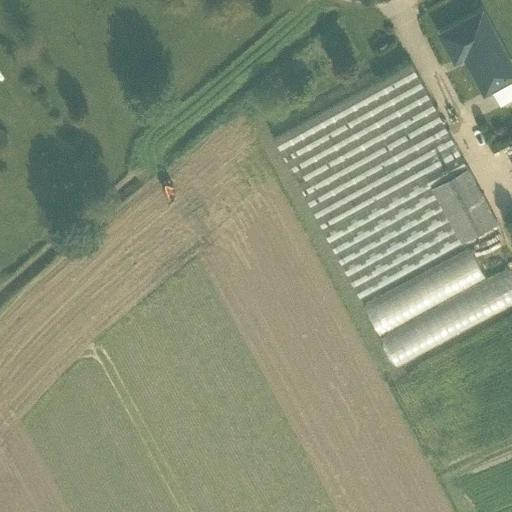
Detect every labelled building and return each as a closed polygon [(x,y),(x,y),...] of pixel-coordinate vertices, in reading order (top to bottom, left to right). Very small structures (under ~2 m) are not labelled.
[(511,77),(511,64),(482,10),(440,33),(456,61),(464,56),(484,93),(511,77)] [(412,63),(275,138),(324,228),(325,228),(427,172),(461,153),(412,63)] [(461,153),(427,172),(433,183),(468,165),(461,153)] [(468,165),(433,183),(465,240),(500,221),(468,165)] [(465,240),(433,183),(427,172),(325,228),(362,297),(465,241),(465,240)] [(485,271),(470,245),(365,302),(379,329),(485,271)] [(511,302),(511,272),(508,265),(382,334),(398,364),(511,302)]
